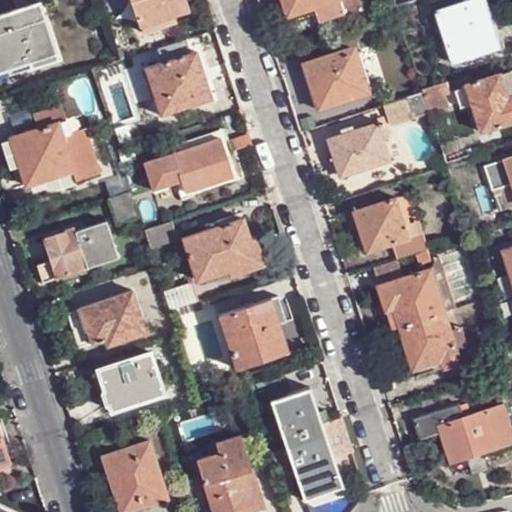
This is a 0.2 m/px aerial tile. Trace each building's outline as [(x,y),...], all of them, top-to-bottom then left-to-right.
[(176,21),(173,13),(189,9),(186,0),(132,0),(144,32),(176,21)] [(285,0),(291,14),(293,14),(317,6),(319,12),(322,19),(348,11),(344,0),(285,0)] [(456,63),(498,50),(482,0),(466,0),(438,9),(456,63)] [(487,0),(482,0),(498,50),(503,48),(487,0)] [(41,2),(0,15),(0,72),(31,62),(33,68),(60,59),(41,2)] [(317,69),(309,71),(313,85),(321,110),(373,92),(371,83),(360,49),(338,56),(336,52),(313,59),(317,69)] [(213,98),(202,66),(198,67),(194,53),(193,52),(151,66),(160,97),(155,98),(161,115),(213,98)] [(198,52),(194,53),(198,67),(202,66),(198,52)] [(313,59),(306,62),(309,71),(317,69),(313,59)] [(0,78),(33,68),(31,62),(0,72),(0,78)] [(151,66),(146,68),(155,98),(160,97),(151,66)] [(511,122),(511,69),(504,73),(504,71),(469,83),(470,85),(475,101),(484,131),(511,122)] [(437,84),(424,89),(425,91),(428,98),(431,111),(432,113),(452,106),(448,94),(453,92),(450,80),(437,84)] [(463,105),(475,101),(470,85),(458,89),(463,105)] [(414,117),(431,111),(428,98),(425,91),(407,97),(414,117)] [(404,98),(382,105),(389,126),(411,119),(404,98)] [(74,138),(69,139),(79,168),(74,169),(65,140),(59,121),(67,118),(63,104),(32,114),(37,128),(11,136),(11,138),(17,157),(24,177),(27,184),(46,178),(50,192),(79,183),(78,180),(102,173),(88,127),(72,133),(74,138)] [(69,139),(74,138),(72,133),(67,118),(59,121),(65,140),(69,139)] [(392,160),(380,122),(356,130),(345,133),(330,138),(337,156),(337,159),(340,157),(346,175),(392,160)] [(355,125),(343,129),(345,133),(356,130),(355,125)] [(221,137),(226,127),(171,145),(174,152),(221,137)] [(226,127),(221,137),(230,162),(237,159),(234,149),(230,137),(226,127)] [(245,132),(230,137),(234,149),(249,145),(245,132)] [(442,144),(447,162),(476,152),(470,135),(442,144)] [(187,191),(234,177),(230,162),(221,137),(174,152),(143,162),(151,188),(182,177),(187,191)] [(3,140),(10,160),(11,160),(17,157),(11,138),(3,140)] [(346,175),(340,157),(337,159),(333,160),(339,178),(346,175)] [(142,216),(139,209),(132,189),(109,198),(107,198),(115,224),(142,216)] [(358,211),(370,251),(395,244),(400,259),(430,249),(425,234),(427,233),(423,221),(408,225),(400,198),(358,211)] [(199,279),(230,270),(259,260),(251,238),(245,218),(220,225),(209,229),(185,237),(199,279)] [(75,227),(44,236),(51,260),(38,264),(45,282),(120,257),(108,220),(76,230),(75,227)] [(145,228),(151,247),(178,238),(172,220),(145,228)] [(207,224),(209,229),(220,225),(218,220),(207,224)] [(259,260),(267,265),(258,236),(251,238),(259,260)] [(267,265),(259,260),(230,270),(231,276),(267,265)] [(381,285),(389,310),(397,308),(401,320),(403,328),(416,370),(445,361),(446,367),(447,368),(464,362),(460,349),(454,330),(434,269),(381,285)] [(166,292),(171,309),(198,300),(193,283),(166,292)] [(147,333),(134,290),(79,308),(86,330),(88,330),(93,343),(106,339),(108,346),(147,333)] [(255,303),(245,307),(248,314),(258,311),(255,303)] [(221,314),(239,369),(254,364),(265,360),(290,352),(289,349),(283,351),(275,325),(281,323),(275,305),(258,311),(248,314),(245,307),(221,314)] [(68,311),(80,347),(93,343),(88,330),(86,330),(79,308),(68,311)] [(283,351),(289,349),(281,323),(275,325),(283,351)] [(464,327),(454,330),(460,349),(470,345),(464,327)] [(497,350),(503,370),(511,367),(511,363),(507,347),(497,350)] [(151,352),(99,369),(106,389),(107,391),(104,391),(108,405),(111,406),(113,411),(165,393),(151,352)] [(268,369),(265,360),(254,364),(258,372),(268,369)] [(95,393),(106,389),(99,369),(88,372),(95,393)] [(271,400),(301,491),(342,479),(312,387),(271,400)] [(511,443),(511,429),(505,406),(470,417),(466,404),(462,406),(461,404),(416,418),(423,439),(443,432),(453,463),(469,457),(473,456),(471,452),(479,450),(481,453),(484,453),(511,443)] [(0,458),(9,456),(2,435),(0,434),(0,458)] [(254,511),(266,508),(253,467),(252,468),(242,435),(217,443),(220,452),(198,460),(214,511),(254,511)] [(104,456),(122,509),(142,502),(144,507),(170,499),(152,441),(104,456)] [(488,469),(484,453),(481,453),(473,456),(469,457),(475,474),(488,469)] [(0,468),(12,465),(9,456),(0,458),(0,468)] [(301,491),(304,500),(338,490),(345,488),(342,479),(301,491)] [(339,497),(338,490),(304,500),(307,508),(339,497)] [(128,511),(144,507),(142,502),(122,509),(122,511),(128,511)]
